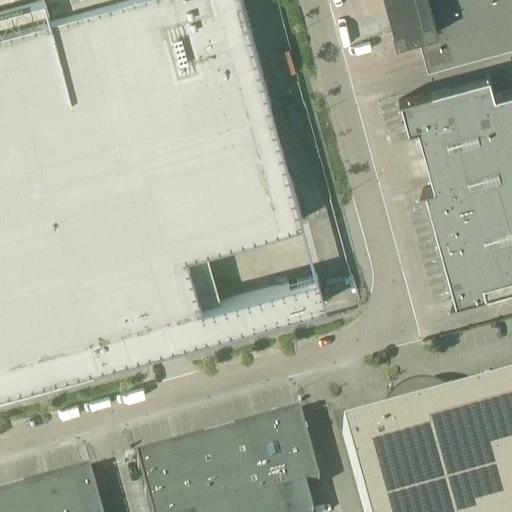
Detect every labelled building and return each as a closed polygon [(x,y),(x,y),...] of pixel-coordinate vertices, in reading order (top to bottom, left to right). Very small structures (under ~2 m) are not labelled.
[(0,0),(0,390),(295,310),(295,309),(324,301),(316,272),(287,280),(287,279),(201,303),(186,251),(302,219),(290,175),(254,108),(270,99),(242,0),(0,0)] [(426,63),(511,39),(511,0),(386,0),(392,18),(391,19),(394,31),(404,28),(415,25),(426,63)] [(511,88),(493,93),(488,74),(398,98),(398,100),(399,99),(406,127),(406,128),(406,129),(416,126),(432,185),(422,188),(422,189),(423,189),(454,300),(453,300),(453,302),(486,292),(486,291),(485,292),(482,283),(511,275),(511,280),(511,284),(511,285),(511,88)] [(511,511),(511,387),(444,407),(442,405),(437,402),(432,399),(427,398),(421,397),(415,398),(410,399),(405,402),(400,405),(396,409),(393,414),(390,419),(390,421),(341,434),(362,511),(511,511)] [(220,511),(304,489),(316,486),(317,487),(318,486),(298,415),(135,460),(148,511),(220,511)] [(0,511),(99,511),(88,472),(0,496),(0,511)] [(310,511),(304,489),(220,511),(310,511)]
